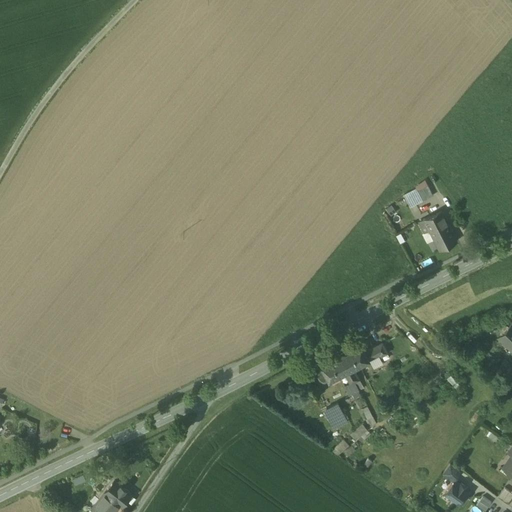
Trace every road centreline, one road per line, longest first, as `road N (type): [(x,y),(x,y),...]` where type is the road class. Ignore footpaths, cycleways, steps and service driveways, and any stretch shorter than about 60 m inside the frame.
road 1 (tertiary): [(511,243),(0,497)]
road 2 (residential): [(137,0),(59,82),(0,177)]
